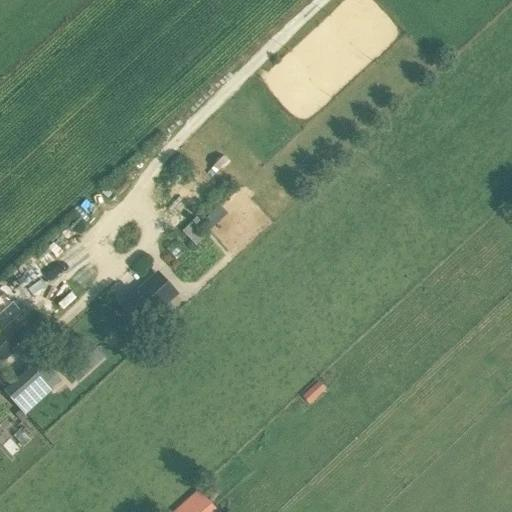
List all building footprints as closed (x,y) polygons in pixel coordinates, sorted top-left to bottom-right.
[(188,180),(176,167),(148,194),(160,206),(188,180)] [(229,212),(221,203),(201,220),(209,230),(229,212)] [(191,223),(182,231),(195,246),(205,238),(191,223)] [(158,273),(120,307),(126,313),(137,325),(139,328),(177,294),(158,273)] [(4,293),(0,296),(0,364),(14,352),(0,336),(0,334),(23,314),(4,293)] [(93,344),(65,368),(76,380),(103,356),(93,344)] [(31,368),(4,392),(24,414),(51,390),(31,368)] [(326,390),(318,382),(302,399),(309,406),(326,390)] [(31,431),(12,449),(22,459),(41,441),(31,431)] [(226,511),(228,511),(209,491),(186,511),(226,511)]
